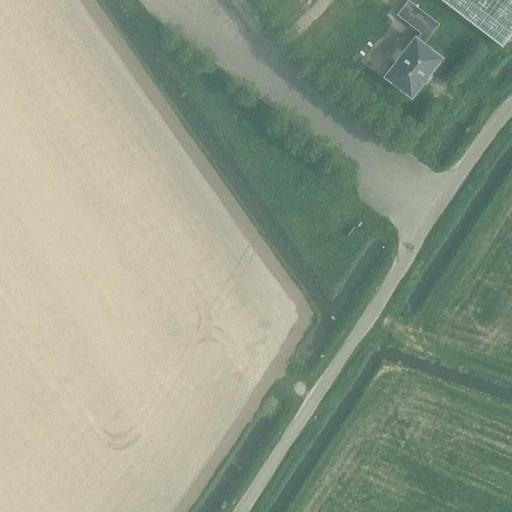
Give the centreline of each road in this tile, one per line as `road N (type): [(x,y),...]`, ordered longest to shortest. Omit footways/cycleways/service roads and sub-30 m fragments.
road 1 (unclassified): [(237,511),(511,106)]
road 2 (unknown): [(443,201),(211,37),(179,0)]
